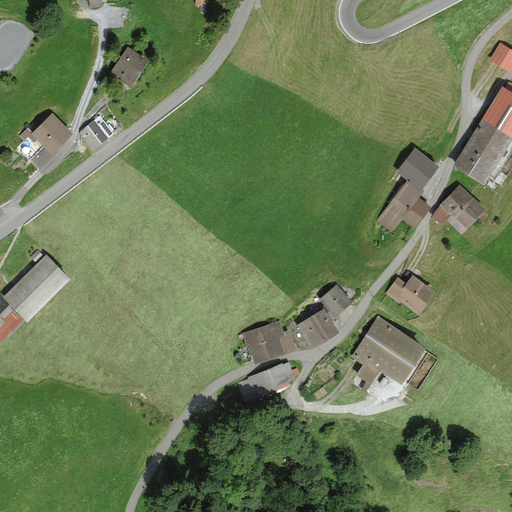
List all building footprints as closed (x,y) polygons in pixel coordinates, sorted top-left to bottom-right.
[(88,0),(91,8),(103,5),(102,0),(88,0)] [(195,0),(195,5),(201,5),(201,10),(206,10),(206,5),(207,5),(206,0),(195,0)] [(511,49),(500,42),(489,60),(509,72),(511,67),(511,49)] [(129,47),(111,72),(133,86),(150,61),(129,47)] [(511,91),(502,86),(453,166),(484,185),(511,138),(511,91)] [(40,125),(35,120),(20,135),(25,140),(17,148),(29,160),(43,146),(52,155),(73,134),(53,113),(40,125)] [(100,115),(80,131),(80,134),(94,151),(115,134),(100,115)] [(407,179),(421,189),(439,166),(415,148),(397,171),(407,179)] [(407,179),(376,220),(392,232),(402,218),(415,228),(431,207),(419,197),(424,191),(421,189),(407,179)] [(441,206),(431,216),(442,226),(447,220),(462,234),(477,219),(481,223),(488,216),(484,212),(486,210),(460,184),(440,205),(441,206)] [(47,254),(3,297),(26,320),(28,321),(71,278),(47,254)] [(406,282),(398,276),(385,294),(398,304),(400,301),(419,315),(437,292),(412,274),(406,282)] [(337,284),(319,299),(324,305),(322,306),(323,308),(332,321),(352,302),(337,284)] [(323,308),(297,325),(294,321),(288,323),(296,344),(305,340),(311,349),(339,332),(332,321),(323,308)] [(426,347),(378,316),(351,357),(363,364),(356,375),(370,385),(380,370),(402,384),(426,347)] [(280,320),(242,333),(246,346),(249,345),(255,363),(295,349),(288,329),(284,330),(280,320)] [(249,379),(238,383),(245,401),(267,392),(268,394),(290,385),(289,383),(296,380),(288,362),(283,364),(282,363),(248,377),(249,379)]
